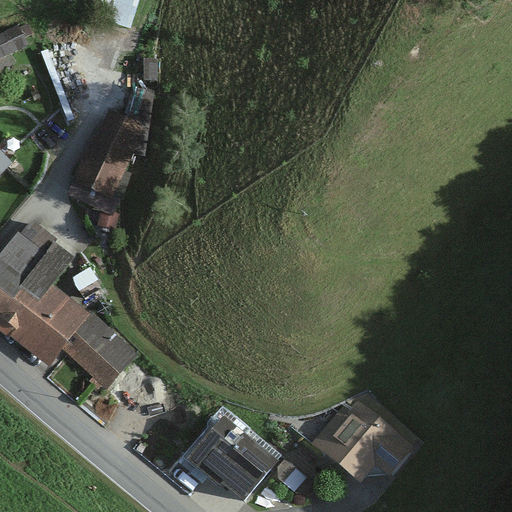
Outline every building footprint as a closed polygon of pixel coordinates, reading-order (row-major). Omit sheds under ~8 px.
[(110,0),(105,19),(135,28),(143,0),(110,0)] [(17,33),(0,39),(0,59),(23,50),(17,33)] [(142,127),(109,114),(78,186),(111,200),(142,127)] [(0,181),(9,172),(0,164),(0,181)] [(74,264),(30,229),(0,266),(0,327),(49,367),(61,354),(104,395),(134,363),(88,318),(53,290),(74,264)] [(345,418),(339,413),(311,448),(362,488),(376,471),(390,482),(415,449),(357,403),(345,418)] [(280,465),(224,420),(189,464),(244,509),(280,465)]
